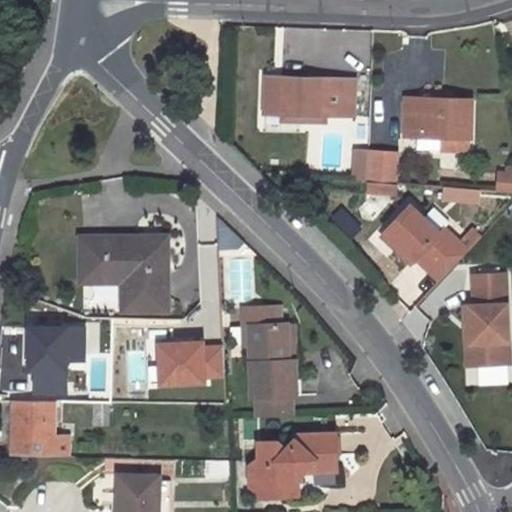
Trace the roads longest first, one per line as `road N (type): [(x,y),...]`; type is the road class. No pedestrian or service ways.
road 1 (unclassified): [(478,511),(431,424),(361,324),(77,44)]
road 2 (unclassified): [(77,5),(464,7),(480,0)]
road 3 (residential): [(77,44),(10,167)]
